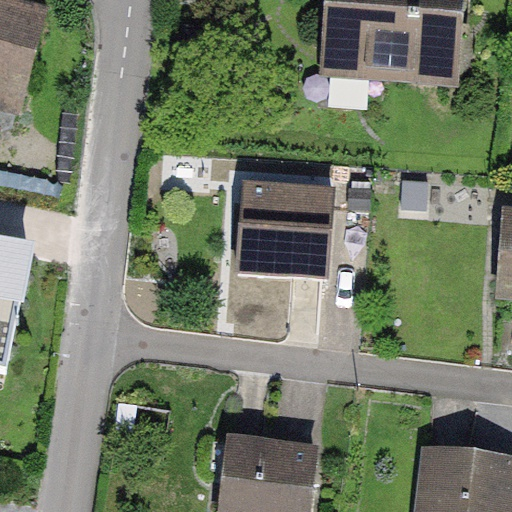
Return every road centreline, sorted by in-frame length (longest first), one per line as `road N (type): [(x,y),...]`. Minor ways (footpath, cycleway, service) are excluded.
road 1 (residential): [(511,388),(93,337)]
road 2 (residential): [(132,0),(93,337)]
road 3 (residential): [(93,337),(70,511)]
